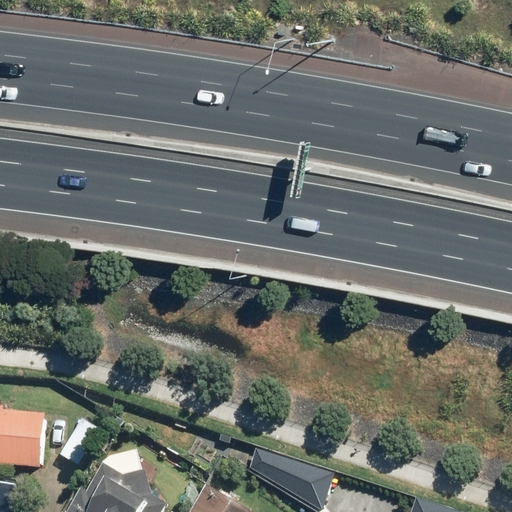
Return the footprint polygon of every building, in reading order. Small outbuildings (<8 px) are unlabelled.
[(51,417),(0,412),(0,467),(46,471),(51,417)] [(83,419),(59,453),(80,467),(104,434),(83,419)] [(247,471),(309,511),(330,511),(342,483),(255,450),(247,471)] [(162,511),(165,508),(150,499),(153,492),(146,470),(123,473),(105,464),(88,493),(81,489),(67,511),(162,511)] [(17,511),(21,484),(0,481),(0,511),(17,511)] [(252,511),(212,487),(196,511),(252,511)] [(450,511),(418,502),(415,511),(450,511)]
